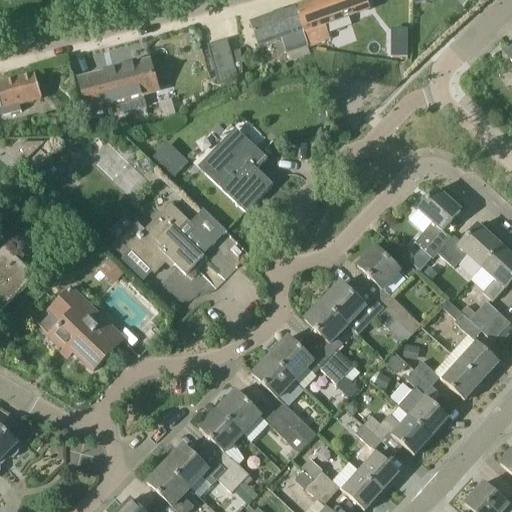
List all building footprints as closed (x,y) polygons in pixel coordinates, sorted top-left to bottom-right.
[(370,12),(367,4),(365,0),(318,0),(294,9),(302,31),(308,48),(308,50),(329,42),(324,29),(370,12)] [(286,56),(308,48),(302,31),(294,9),(250,25),(259,50),(281,42),(286,56)] [(217,83),(242,74),(240,47),(229,51),(224,39),(209,44),(213,56),(208,58),(217,83)] [(407,49),(391,49),(391,58),(407,58),(407,49)] [(158,95),(154,82),(149,63),(79,81),(87,114),(90,113),(92,120),(115,114),(113,106),(141,98),(141,100),(158,95)] [(42,102),(40,96),(35,76),(0,85),(0,119),(1,119),(0,114),(0,111),(3,111),(5,119),(30,113),(29,106),(42,102)] [(348,93),(342,99),(344,102),(350,96),(348,93)] [(273,187),(257,173),(267,162),(242,138),(205,176),(246,215),(273,187)] [(45,145),(18,146),(6,157),(16,167),(21,167),(37,152),(45,145)] [(31,173),(47,189),(48,190),(65,174),(48,156),(31,173)] [(442,233),(447,228),(460,213),(436,191),(418,212),(432,225),(415,244),(433,261),(438,256),(437,256),(451,241),(442,233)] [(204,258),(178,233),(188,223),(170,205),(144,232),(136,225),(135,227),(125,218),(109,233),(119,243),(112,250),(122,260),(131,252),(154,275),(168,260),(186,277),(204,258)] [(202,213),(203,212),(202,212),(189,226),(190,227),(191,226),(213,247),(225,234),(224,233),(223,234),(202,213)] [(480,272),(501,249),(477,228),(461,246),(453,238),(451,241),(437,256),(438,256),(453,271),(465,258),(480,272)] [(0,312),(0,313),(34,278),(4,248),(0,252),(0,276),(6,282),(0,288),(0,312)] [(401,274),(390,263),(375,249),(374,250),(376,252),(359,269),(358,267),(357,268),(383,293),(401,274)] [(483,296),(492,305),(511,283),(511,259),(501,249),(480,272),(494,284),(483,296)] [(421,251),(414,258),(425,267),(431,260),(429,258),(421,251)] [(98,271),(113,285),(123,275),(108,261),(98,271)] [(375,320),(388,333),(398,323),(381,307),(380,307),(373,300),(365,308),(355,299),(341,285),(334,292),(335,294),(325,305),(349,329),(348,330),(358,339),(375,320)] [(123,342),(109,328),(69,289),(48,311),(62,325),(49,338),(69,358),(73,354),(93,373),(123,342)] [(398,323),(412,337),(420,328),(388,299),(381,307),(398,323)] [(481,334),(480,333),(469,323),(447,303),(440,310),(475,341),(481,334)] [(307,339),(345,378),(354,369),(336,353),(341,348),(336,343),(348,330),(349,329),(325,305),(313,316),(312,315),(304,323),(314,332),(307,339)] [(480,333),(497,315),(486,305),(469,323),(480,333)] [(480,333),(481,334),(493,345),(509,326),(497,315),(480,333)] [(399,324),(398,323),(388,333),(392,336),(399,334),(404,329),(400,325),(399,324)] [(307,339),(298,348),(288,339),(281,347),(282,348),(272,359),(297,383),(308,372),(313,377),(319,371),(336,388),(345,379),(350,384),(351,383),(345,378),(307,339)] [(481,384),(499,365),(474,342),(456,362),(481,384)] [(403,359),(412,362),(415,350),(406,347),(403,359)] [(279,403),(297,383),(272,359),(261,371),(259,369),(252,377),(279,403)] [(464,403),(481,384),(456,362),(439,380),(464,403)] [(431,389),(439,380),(421,365),(414,373),(431,389)] [(437,394),(431,389),(414,373),(405,382),(415,391),(398,409),(406,417),(431,440),(449,420),(429,402),(437,394)] [(387,379),(379,375),(374,386),(382,390),(387,379)] [(336,390),(349,401),(357,392),(344,381),(336,390)] [(244,438),(262,419),(254,410),(250,407),(236,393),(228,401),(230,402),(219,413),(244,438)] [(358,406),(352,400),(343,410),(353,419),(359,413),(358,406)] [(274,415),(307,447),(316,437),(283,406),(274,415)] [(214,462),(239,487),(248,478),(225,457),(244,438),(219,413),(208,425),(207,423),(199,431),(222,454),(214,462)] [(269,429),(298,456),(307,447),(274,415),(266,424),(270,428),(269,429)] [(382,445),(389,436),(399,426),(389,417),(380,427),(371,419),(363,428),(382,445)] [(414,458),(431,440),(406,417),(399,426),(389,436),(414,458)] [(0,428),(0,465),(2,465),(8,460),(13,459),(18,455),(17,450),(15,448),(17,446),(0,428)] [(373,453),(382,445),(363,428),(355,436),(373,453)] [(231,496),(233,493),(239,487),(214,462),(206,470),(183,448),(176,455),(177,457),(166,468),(191,492),(202,480),(211,488),(216,482),(231,496)] [(511,452),(500,466),(511,477),(511,452)] [(399,475),(384,462),(383,463),(374,456),(359,474),(381,494),(399,475)] [(303,474),(314,483),(322,474),(323,473),(309,461),(300,471),(303,474)] [(184,500),(191,492),(166,468),(156,479),(154,478),(147,485),(174,511),(190,511),(194,509),(184,500)] [(295,483),(305,492),(314,483),(303,474),(295,483)] [(365,511),(381,494),(359,474),(341,493),(362,511),(365,511)] [(314,483),(332,499),(339,492),(331,484),(321,475),(314,483)] [(324,508),(332,499),(314,483),(305,492),(317,504),(323,509),(324,508)] [(506,511),(509,508),(498,498),(483,485),(464,506),(471,511),(506,511)] [(239,487),(233,493),(248,507),(253,502),(254,500),(239,487)] [(141,511),(131,502),(130,503),(131,504),(123,511),(141,511)]
